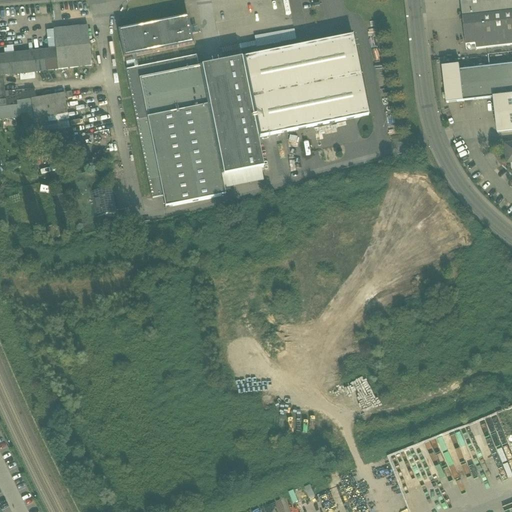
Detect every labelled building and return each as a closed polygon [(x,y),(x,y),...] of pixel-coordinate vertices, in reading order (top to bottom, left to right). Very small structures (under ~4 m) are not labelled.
[(511,0),(461,0),(463,17),(511,11),(511,0)] [(511,11),(463,17),(466,46),(476,45),(477,50),(511,45),(511,11)] [(187,17),(160,23),(165,50),(193,45),(193,44),(191,34),(195,33),(194,27),(190,28),(188,18),(187,18),(187,17)] [(124,59),(132,57),(135,56),(165,50),(160,23),(118,31),(124,59)] [(54,38),(56,50),(58,70),(92,66),(87,27),(53,30),(54,38)] [(46,31),(47,38),(54,38),(53,30),(46,31)] [(294,30),(278,33),(280,43),(296,40),(294,30)] [(256,47),(280,43),(278,33),(255,37),(256,47)] [(352,37),(242,59),(257,138),(368,116),(352,37)] [(56,50),(54,38),(47,38),(48,51),(56,50)] [(3,47),(4,56),(13,55),(13,46),(3,47)] [(0,76),(3,76),(58,70),(56,50),(48,51),(13,55),(4,56),(0,56),(0,76)] [(133,65),(134,69),(137,68),(138,68),(135,56),(132,57),(132,60),(125,62),(126,67),(133,65)] [(137,68),(140,80),(199,68),(199,67),(197,56),(138,68),(137,68)] [(263,168),(257,138),(242,59),(199,67),(199,68),(207,107),(221,177),(260,169),(263,168)] [(511,65),(460,71),(464,102),(494,99),(511,96),(511,65)] [(447,104),(464,102),(460,71),(459,66),(442,67),(447,104)] [(126,70),(136,122),(147,119),(140,80),(137,68),(134,69),(126,70)] [(140,80),(147,119),(207,107),(199,68),(140,80)] [(25,128),(33,127),(57,122),(68,120),(64,94),(36,99),(16,102),(17,106),(6,107),(4,93),(3,79),(0,79),(0,121),(24,120),(25,128)] [(34,89),(4,93),(6,107),(17,106),(16,102),(36,99),(34,89)] [(498,134),(511,132),(511,96),(494,99),(498,134)] [(207,107),(147,119),(159,178),(163,198),(165,208),(225,196),(224,190),(221,177),(207,107)] [(159,178),(147,119),(136,122),(148,181),(159,178)] [(70,128),(68,120),(57,122),(58,130),(70,128)] [(58,130),(57,122),(33,127),(35,135),(58,130)] [(262,182),(260,169),(221,177),(224,190),(262,182)] [(152,200),(163,198),(159,178),(148,181),(152,200)] [(91,193),(97,218),(115,214),(110,189),(91,193)] [(305,489),(309,499),(315,497),(310,486),(305,489)]
